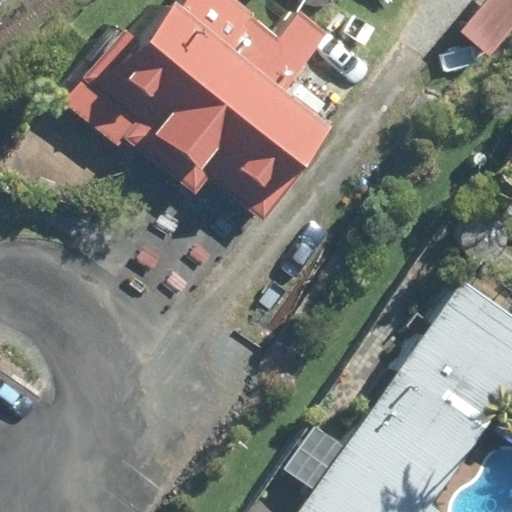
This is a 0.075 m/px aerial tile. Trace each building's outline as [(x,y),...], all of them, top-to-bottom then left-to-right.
[(74,81),(131,125),(119,141),(192,196),(203,181),(262,225),(302,172),(295,168),(324,130),(310,119),(322,105),(302,90),(290,104),(279,95),(325,35),(295,13),(272,42),(245,21),(249,16),(228,0),(183,0),(174,13),(164,7),(136,45),(115,30),(74,81)] [(511,19),(511,0),(481,0),(453,28),(478,53),(511,19)] [(349,21),(338,37),(361,54),(372,38),(349,21)] [(454,36),(443,51),(467,69),(479,54),(454,36)] [(399,99),(355,160),(386,183),(430,121),(399,99)] [(511,150),(497,172),(511,181),(511,150)] [(511,322),(457,283),(295,511),(435,511),(427,506),(498,405),(511,415),(511,322)] [(263,511),(268,506),(255,498),(245,511),(263,511)]
